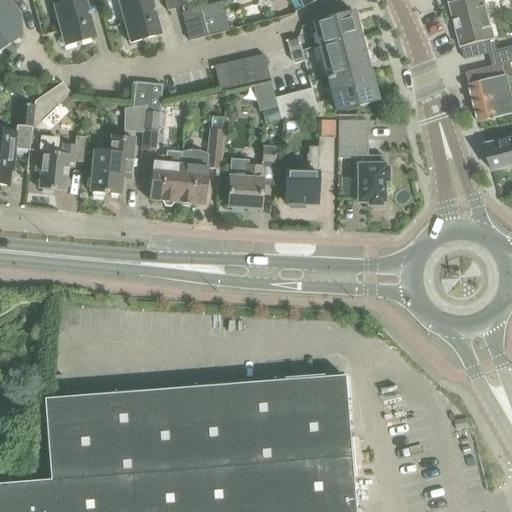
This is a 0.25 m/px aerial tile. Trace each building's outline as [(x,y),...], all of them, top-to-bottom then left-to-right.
[(8,0),(0,0),(0,50),(1,50),(0,48),(17,37),(17,40),(18,40),(17,17),(8,0)] [(84,0),(66,0),(67,2),(53,6),(64,46),(94,38),(84,0)] [(150,0),(128,0),(118,3),(129,43),(160,35),(150,0)] [(164,0),(167,11),(182,7),(180,0),(164,0)] [(319,0),(268,0),(270,3),(279,0),(297,0),(301,9),(303,9),(314,3),(314,2),(319,0)] [(488,55),(492,68),(492,69),(510,64),(511,63),(511,48),(496,52),(487,15),(501,12),(497,0),(466,0),(450,4),(464,61),(488,55)] [(221,2),(181,13),(188,41),(228,32),(221,2)] [(312,24),(319,49),(360,38),(353,13),(312,24)] [(295,65),(304,62),(297,38),(285,41),(291,62),(295,65)] [(319,49),(323,65),(364,54),(360,38),(319,49)] [(323,65),(327,81),(368,70),(364,54),(323,65)] [(262,55),(250,58),(256,85),(269,82),(262,55)] [(250,58),(238,61),(244,88),(256,85),(250,58)] [(238,61),(226,64),(233,91),(244,88),(238,61)] [(220,94),(233,91),(226,64),(213,67),(220,94)] [(511,78),(511,72),(510,64),(492,69),(492,68),(466,75),(479,124),(511,115),(511,103),(506,80),(511,78)] [(327,81),(332,97),(373,86),(368,70),(327,81)] [(12,167),(14,149),(28,150),(30,130),(70,92),(62,81),(33,102),(32,106),(18,105),(15,130),(0,128),(0,185),(6,186),(8,166),(12,167)] [(270,83),(252,88),(258,112),(261,111),(276,108),(270,83)] [(135,84),(132,108),(123,110),(130,133),(142,134),(143,132),(144,130),(146,113),(148,85),(135,84)] [(162,87),(148,85),(146,113),(158,114),(159,114),(162,87)] [(336,113),(377,102),(373,86),(332,97),(336,113)] [(311,89),(299,92),(306,118),(318,117),(311,89)] [(59,103),(68,112),(75,106),(71,93),(70,92),(59,103)] [(299,92),(287,95),(293,118),(306,118),(299,92)] [(277,108),(280,119),(293,118),(287,95),(275,99),(277,108)] [(77,106),(76,111),(80,115),(85,115),(88,112),(88,107),(85,103),(80,103),(77,106)] [(226,118),(228,122),(233,122),(237,119),(238,110),(234,107),(229,106),(227,110),(226,118)] [(276,108),(261,111),(264,124),(280,119),(277,108),(276,108)] [(146,113),(144,130),(156,131),(158,114),(146,113)] [(399,115),(387,115),(388,126),(399,126),(399,115)] [(222,131),(223,118),(211,117),(210,130),(222,131)] [(305,174),(285,173),(284,204),(317,204),(317,174),(333,175),(334,122),(319,122),(318,149),(307,148),(307,156),(305,156),(305,174)] [(367,122),(337,122),(337,160),(353,160),(353,179),(357,179),(357,197),(357,204),(367,204),(367,206),(380,206),(380,204),(383,204),(383,183),(386,183),(386,169),(383,169),(383,167),(383,156),(367,156),(367,122)] [(156,131),(144,130),(143,132),(142,134),(140,151),(154,153),(156,131)] [(209,139),(207,155),(204,153),(199,151),(195,150),(190,150),(186,151),(182,152),(181,166),(179,166),(175,204),(204,206),(208,169),(206,169),(206,165),(219,166),(221,140),(221,133),(215,132),(215,139),(209,139)] [(83,163),(85,139),(75,138),(74,147),(63,145),(62,155),(36,153),(34,172),(40,173),(38,190),(64,193),(67,162),(74,163),(74,162),(83,163)] [(92,156),(88,193),(93,193),(92,197),(103,198),(104,194),(119,196),(121,180),(130,181),(134,141),(110,138),(108,158),(92,156)] [(511,141),(486,147),(492,173),(511,168),(511,141)] [(259,168),(248,168),(248,160),(230,159),(227,209),(259,211),(261,186),(275,187),(276,164),(274,164),(275,148),(261,148),(260,164),(259,164),(259,168)] [(148,201),(175,204),(179,166),(181,166),(182,152),(166,151),(166,157),(153,156),(153,163),(152,163),(148,201)] [(0,511),(353,511),(343,377),(42,401),(48,482),(0,486),(0,511)] [(454,412),(460,418),(464,414),(458,408),(454,412)] [(468,429),(466,419),(454,422),(456,432),(468,429)]
